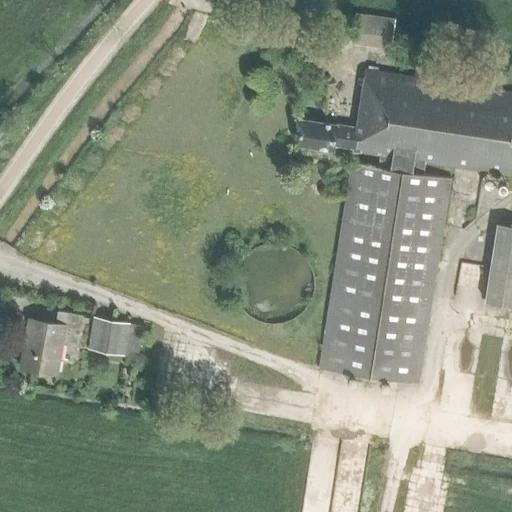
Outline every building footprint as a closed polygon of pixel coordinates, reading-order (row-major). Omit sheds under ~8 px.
[(195,9),(187,38),(200,42),(209,13),(195,9)] [(353,26),(351,42),(390,47),(392,35),(394,17),(355,12),(353,26)] [(352,148),(352,151),(379,155),(377,167),(351,163),(318,368),(418,384),(450,178),(423,174),(424,162),(511,175),(511,91),(364,69),(355,127),(300,118),(296,144),(332,149),(332,145),(352,148)] [(511,225),(497,223),(485,302),(511,306),(511,225)] [(274,325),(285,322),(294,317),(302,309),(308,299),(310,288),(310,285),(309,274),(304,263),(297,255),(288,249),(277,245),(266,245),(255,248),(245,254),(238,262),(233,272),(231,283),(232,294),(236,305),(243,314),(252,320),(263,324),(274,325)] [(77,347),(82,315),(57,310),(55,323),(28,318),(19,366),(56,373),(61,344),(77,347)] [(129,323),(93,317),(87,349),(123,355),(129,323)]
